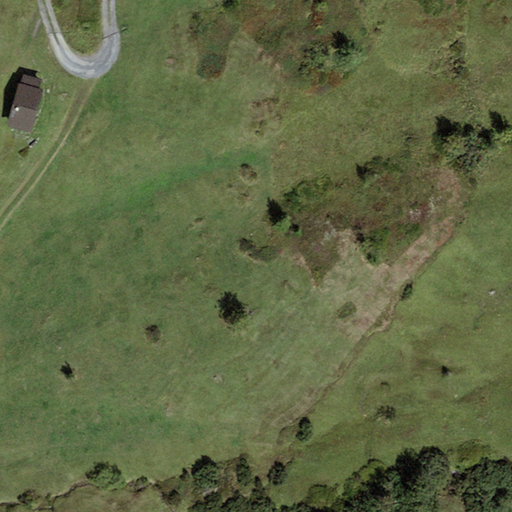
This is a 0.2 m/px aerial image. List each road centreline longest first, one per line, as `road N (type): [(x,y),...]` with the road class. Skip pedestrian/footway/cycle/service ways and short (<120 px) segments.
road 1 (track): [(0,220),(57,141),(92,71)]
road 2 (track): [(108,0),(111,36),(92,71),(71,64),(57,45),(43,0)]
